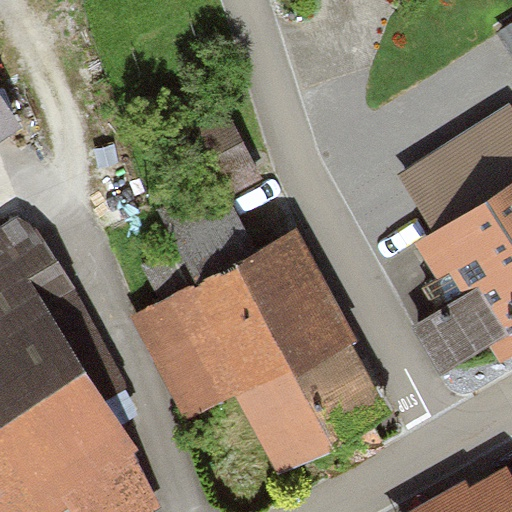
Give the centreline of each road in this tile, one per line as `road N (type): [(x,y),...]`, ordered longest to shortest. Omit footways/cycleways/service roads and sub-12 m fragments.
road 1 (residential): [(447,440),(307,195),(250,0)]
road 2 (tertiary): [(447,440),(317,511)]
